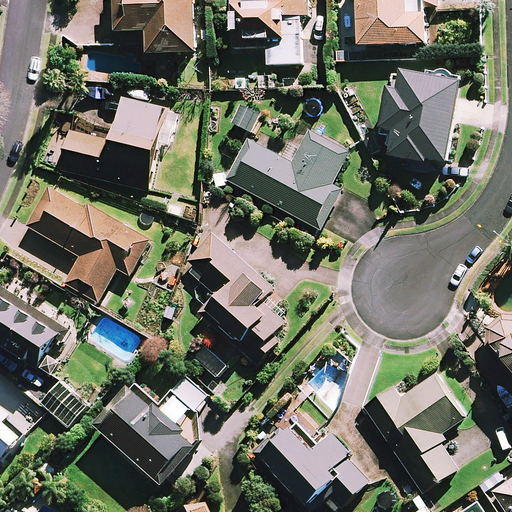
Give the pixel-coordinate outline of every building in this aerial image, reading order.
[(148,57),(202,56),(201,41),(213,40),(212,31),(201,31),(200,0),(118,0),(119,35),(152,34),(152,43),(147,43),(148,57)] [(311,17),(310,0),(233,0),(235,50),(251,50),(251,43),(270,42),(270,66),(304,66),(303,17),(311,17)] [(362,0),(362,3),(357,3),(358,37),(363,37),(364,48),(430,46),(429,9),(440,8),(439,0),(362,0)] [(395,150),(393,158),(432,165),(433,162),(452,165),(466,84),(406,73),(405,77),(394,75),(384,133),(392,134),(389,149),(395,150)] [(172,112),(130,102),(120,144),(75,134),(66,172),(153,193),(172,112)] [(265,117),(246,108),(238,126),(256,135),(265,117)] [(351,157),(311,135),(295,165),(251,141),(229,181),(324,232),(345,192),(335,187),(351,157)] [(155,243),(56,184),(30,227),(84,259),(68,286),(101,306),(122,271),(134,278),(155,243)] [(218,296),(201,315),(229,339),(233,334),(249,349),(245,353),(262,367),(282,343),(277,338),(289,324),(272,309),(267,315),(260,308),(276,290),(215,236),(186,268),(218,296)] [(68,330),(2,287),(0,290),(0,343),(42,370),(68,330)] [(511,312),(490,331),(489,348),(506,367),(510,363),(511,365),(511,411),(510,413),(511,415),(511,312)] [(426,495),(461,471),(445,447),(450,443),(445,435),(467,420),(438,376),(403,399),(397,389),(368,409),(426,495)] [(205,441),(206,426),(200,411),(212,397),(191,379),(162,411),(136,387),(100,427),(168,488),(202,450),(199,447),(205,441)] [(90,408),(63,385),(45,406),(72,429),(90,408)] [(0,447),(16,430),(0,415),(0,447)] [(353,454),(336,436),(317,454),(295,431),(266,459),(312,509),(324,497),(338,511),(342,511),(373,483),(349,458),(353,454)] [(511,511),(511,482),(496,493),(508,511),(511,511)]
